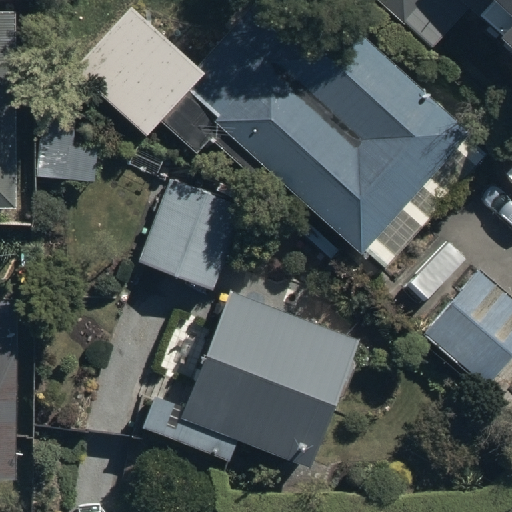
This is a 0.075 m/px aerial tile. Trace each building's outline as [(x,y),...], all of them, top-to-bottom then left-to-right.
[(194,91),(361,247),(466,135),(320,0),(263,0),(194,74),(202,82),(194,91)] [(511,52),(508,57),(511,60),(511,0),(380,0),(448,58),(481,21),(511,47),(511,52)] [(133,16),(80,71),(149,138),(194,91),(202,82),(194,74),(133,16)] [(0,210),(20,210),(20,70),(0,70),(0,210)] [(247,213),(175,182),(141,260),(213,291),(247,213)] [(511,356),(511,304),(475,274),(419,341),(482,393),(511,356)] [(359,351),(233,300),(193,399),(160,385),(143,427),(230,463),(237,446),(309,475),(359,351)] [(0,307),(0,486),(25,487),(24,308),(0,307)]
